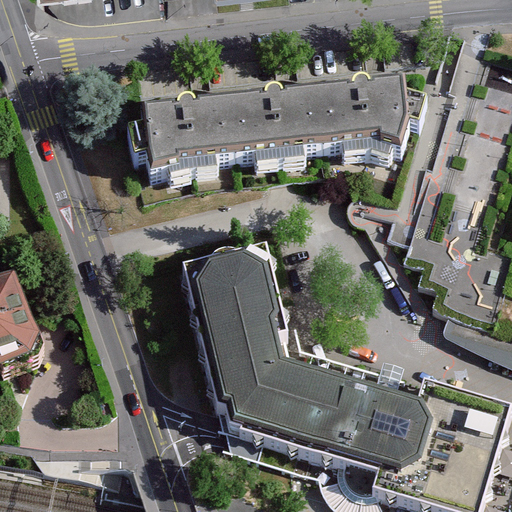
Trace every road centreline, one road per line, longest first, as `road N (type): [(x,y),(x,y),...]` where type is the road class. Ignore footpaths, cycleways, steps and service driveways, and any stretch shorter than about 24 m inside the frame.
road 1 (residential): [(22,63),(511,8)]
road 2 (tertiary): [(22,63),(124,356),(148,449),(177,511)]
